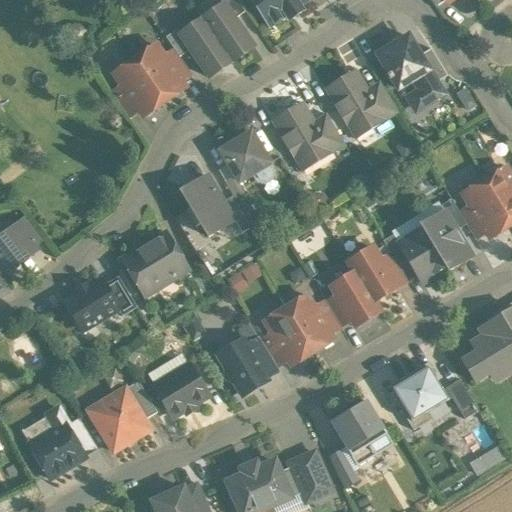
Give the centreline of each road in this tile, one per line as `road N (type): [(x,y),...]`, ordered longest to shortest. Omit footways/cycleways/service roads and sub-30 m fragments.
road 1 (residential): [(511,125),(410,4),(375,4),(315,48),(208,103),(129,213),(82,246),(71,266),(0,313)]
road 2 (residential): [(54,511),(334,390),(359,363),(511,276)]
